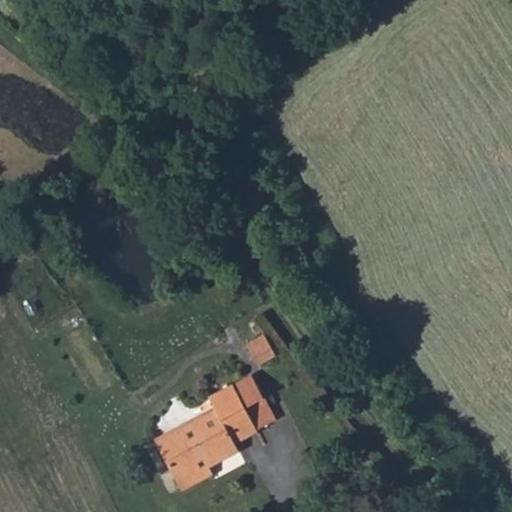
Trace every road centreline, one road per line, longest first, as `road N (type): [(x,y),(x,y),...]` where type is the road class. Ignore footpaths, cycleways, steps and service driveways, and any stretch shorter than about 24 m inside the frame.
road 1 (track): [(293,0),(207,73),(193,106),(226,224),(327,363)]
road 2 (unclassified): [(327,363),(452,511)]
